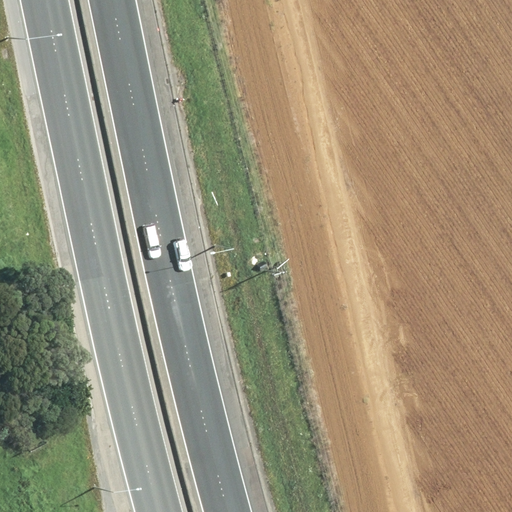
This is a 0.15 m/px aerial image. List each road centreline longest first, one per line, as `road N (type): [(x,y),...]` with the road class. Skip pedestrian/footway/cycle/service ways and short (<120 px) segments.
road 1 (motorway): [(111,0),(188,345),(239,511)]
road 2 (motorway): [(163,511),(116,356),(40,0)]
